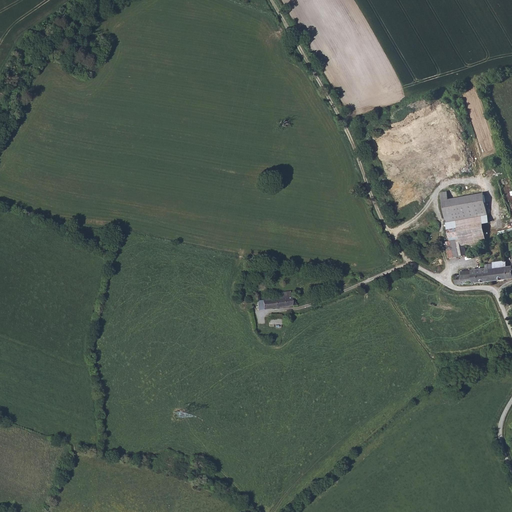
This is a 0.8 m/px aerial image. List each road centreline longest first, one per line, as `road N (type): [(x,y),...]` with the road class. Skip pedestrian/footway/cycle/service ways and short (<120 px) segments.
road 1 (unclassified): [(511,328),(492,289),(459,289),(412,265),(302,307),(261,312),(260,324)]
road 2 (track): [(271,0),(344,124),(390,236)]
